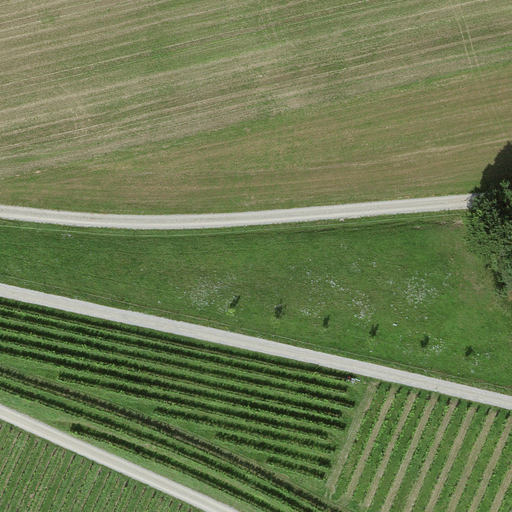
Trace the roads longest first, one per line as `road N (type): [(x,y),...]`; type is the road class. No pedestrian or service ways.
road 1 (track): [(511,401),(0,285)]
road 2 (track): [(0,213),(96,221),(511,198)]
road 3 (track): [(0,413),(219,511)]
